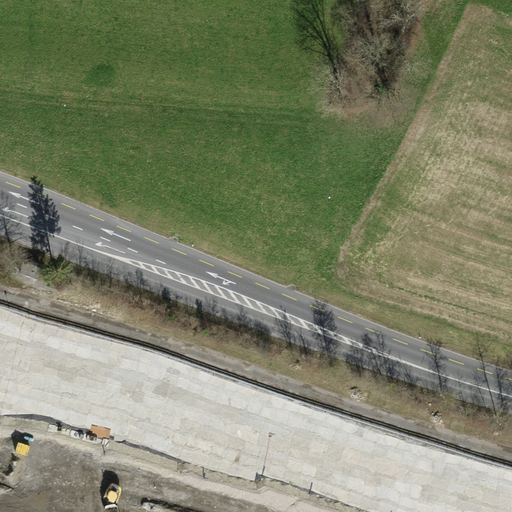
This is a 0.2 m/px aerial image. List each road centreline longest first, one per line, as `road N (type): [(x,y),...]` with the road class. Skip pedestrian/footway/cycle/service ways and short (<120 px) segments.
road 1 (tertiary): [(0,208),(511,395)]
road 2 (track): [(511,456),(0,291)]
